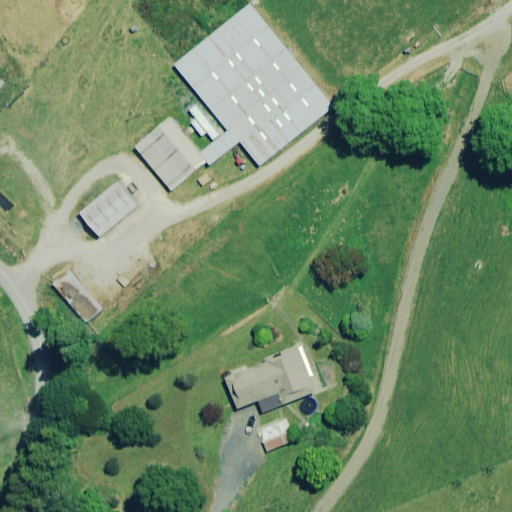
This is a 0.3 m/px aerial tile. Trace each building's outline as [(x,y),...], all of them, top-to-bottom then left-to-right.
[(240,142),(260,166),(333,108),(251,6),(176,66),(229,132),(201,154),(172,118),(136,147),(180,201),(215,172),(210,166),(240,142)] [(140,205),(120,182),(81,215),(101,238),(140,205)] [(103,309),(70,272),(55,286),(88,323),(103,309)] [(263,365),(245,372),(244,369),(225,376),(229,386),(238,410),(258,402),(263,414),(320,391),(316,381),(303,347),(262,362),(263,365)] [(293,441),(283,418),(256,430),(266,453),(293,441)]
